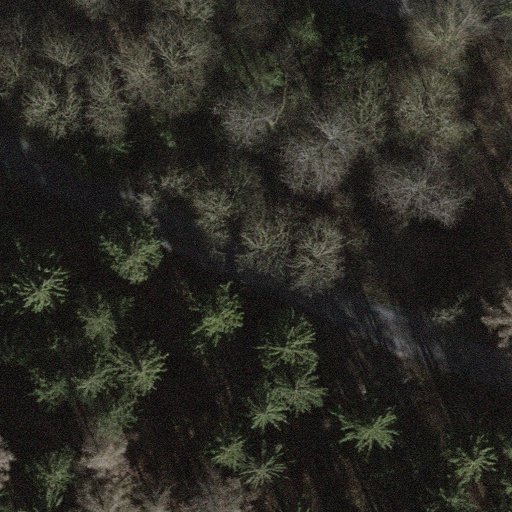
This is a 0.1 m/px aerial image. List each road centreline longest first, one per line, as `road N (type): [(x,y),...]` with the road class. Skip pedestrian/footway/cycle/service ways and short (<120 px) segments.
road 1 (track): [(511,372),(0,147)]
road 2 (track): [(511,20),(390,0)]
